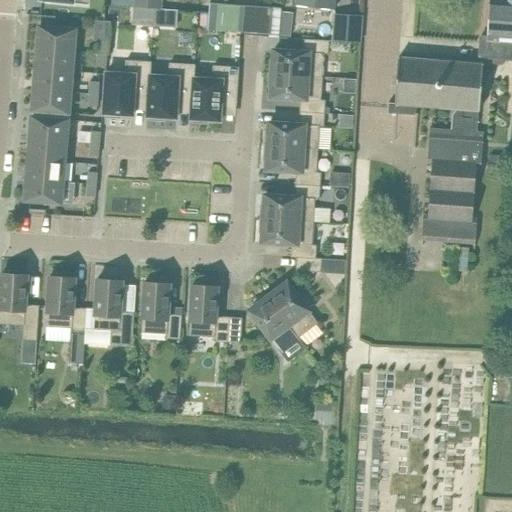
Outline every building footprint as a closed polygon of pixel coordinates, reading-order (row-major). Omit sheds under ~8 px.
[(105,0),(105,4),(160,11),(161,0),(105,0)] [(296,0),(296,5),(334,9),(334,0),(296,0)] [(480,36),(479,58),(511,61),(511,0),(490,0),(488,37),(480,36)] [(210,3),(208,27),(208,30),(279,36),(280,24),(281,8),(210,3)] [(363,16),(334,14),(332,41),(361,43),(363,16)] [(280,24),(279,36),(290,36),(291,25),(280,24)] [(75,29),(39,26),(37,48),(73,51),(75,29)] [(98,39),(97,53),(107,54),(107,40),(98,39)] [(269,59),(268,73),(322,76),(324,53),(328,54),(329,40),(303,39),(302,51),(273,50),(272,59),(269,59)] [(73,51),(37,48),(35,68),(72,71),(73,51)] [(107,54),(97,53),(97,63),(106,64),(107,54)] [(388,108),(388,113),(415,115),(416,106),(456,109),(452,113),(451,130),(461,131),(477,132),(478,118),(479,111),(481,78),(488,79),(488,71),(482,70),(483,64),(398,57),(395,103),(388,102),(388,108)] [(148,101),(150,61),(126,60),(125,73),(105,72),(103,114),(105,114),(105,117),(121,118),(121,115),(133,116),(134,100),(148,101)] [(192,104),(194,64),(171,62),(171,76),(153,75),(154,61),(150,61),(148,101),(147,117),(149,117),(149,120),(164,121),(164,118),(176,119),(178,103),(192,104)] [(236,107),(239,67),(215,65),(214,79),(196,78),(197,64),(194,64),(192,104),(190,120),(192,120),(192,123),(208,124),(208,121),(220,122),(221,106),(236,107)] [(72,71),(35,68),(34,88),(70,91),(72,71)] [(321,99),(322,76),(268,73),(267,87),(270,87),(270,97),(300,99),(299,111),(324,113),(325,100),(321,99)] [(99,82),(90,82),(89,93),(98,94),(99,82)] [(70,91),(34,88),(32,110),(68,113),(70,91)] [(98,94),(89,93),(88,105),(97,106),(98,94)] [(323,126),(324,113),(299,111),(298,124),(268,122),(268,132),(264,132),(264,146),(317,149),(319,126),(323,126)] [(68,120),(31,117),(30,138),(66,141),(68,120)] [(422,219),(421,235),(474,239),(475,223),(470,222),(472,195),(474,167),(481,168),(483,132),(477,132),(461,131),(451,130),(429,128),(427,159),(431,159),(427,220),(422,219)] [(100,132),(91,131),(90,143),(100,144),(100,132)] [(66,141),(30,138),(28,158),(64,161),(66,141)] [(100,144),(90,143),(89,155),(98,156),(100,144)] [(316,172),(317,149),(264,146),(263,160),(266,160),(265,170),(295,171),(294,184),(320,186),(320,172),(316,172)] [(64,161),(28,158),(26,178),(62,182),(64,161)] [(97,172),(88,171),(87,184),(96,184),(97,172)] [(62,182),(26,178),(24,200),(61,203),(62,182)] [(96,184),(87,184),(86,195),(95,196),(96,184)] [(319,199),(320,186),(294,184),(294,197),(264,195),(263,205),(260,204),(259,218),(313,222),(314,199),(319,199)] [(312,244),(313,222),(259,218),(258,232),(262,232),(261,242),(291,244),(290,257),(315,258),(316,245),(312,244)] [(315,259),(297,258),(297,259),(297,272),(321,273),(321,260),(315,259)] [(0,323),(23,325),(22,340),(36,341),(39,305),(25,304),(27,274),(17,274),(17,270),(4,270),(4,273),(2,273),(0,297),(0,323)] [(46,327),(71,328),(70,343),(84,344),(86,308),(73,307),(75,277),(64,277),(64,273),(52,273),(51,276),(49,276),(46,327)] [(93,329),(111,331),(110,345),(132,347),(134,311),(121,310),(122,280),(112,280),(112,276),(99,276),(99,279),(97,279),(93,329)] [(181,314),(168,313),(170,283),(159,282),(159,279),(147,278),(146,281),(144,281),(141,332),(166,334),(166,338),(180,339),(181,314)] [(277,285),(266,293),(298,337),(317,322),(287,282),(279,287),(277,285)] [(218,288),(189,286),(187,324),(190,324),(190,336),(214,336),(214,341),(227,342),(229,318),(216,317),(218,288)] [(256,304),(249,310),(279,351),(279,350),(288,362),(306,348),(298,337),(266,293),(255,301),(256,304)] [(241,318),(229,318),(227,342),(240,343),(241,318)] [(164,411),(176,411),(177,395),(165,394),(164,411)]
